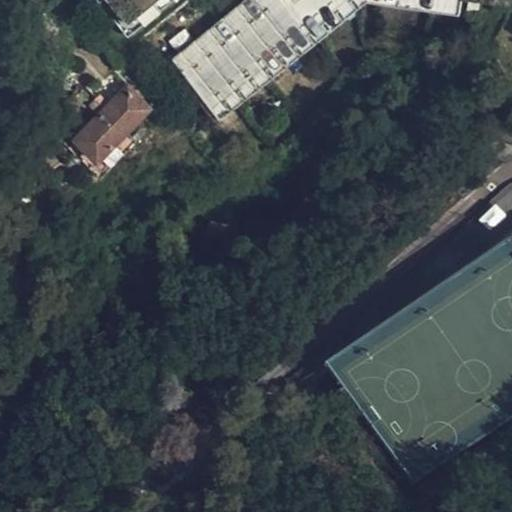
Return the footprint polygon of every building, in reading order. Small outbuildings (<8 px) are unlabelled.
[(96,0),(126,37),(173,0),(96,0)] [(494,0),(245,0),(171,59),(218,120),(364,5),(457,21),(460,7),(492,12),(494,0)] [(151,90),(143,83),(135,90),(144,98),(151,90)] [(144,98),(135,90),(127,84),(110,103),(104,108),(99,114),(77,137),(99,158),(150,104),(144,98)] [(104,108),(110,103),(100,94),(95,98),(104,108)] [(99,114),(104,108),(95,98),(90,105),(99,114)] [(5,128),(0,130),(0,149),(10,169),(21,163),(5,128)] [(511,222),(343,329),(427,462),(511,407),(511,222)]
